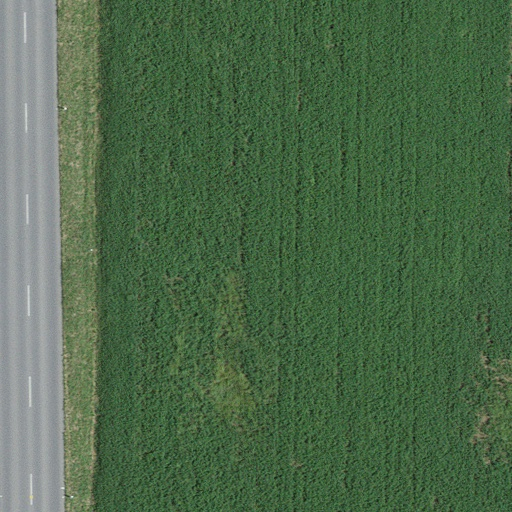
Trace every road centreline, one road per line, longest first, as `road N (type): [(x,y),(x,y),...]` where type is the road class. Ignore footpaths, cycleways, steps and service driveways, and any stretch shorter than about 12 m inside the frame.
road 1 (secondary): [(23,301),(17,0)]
road 2 (secondary): [(26,511),(23,301)]
